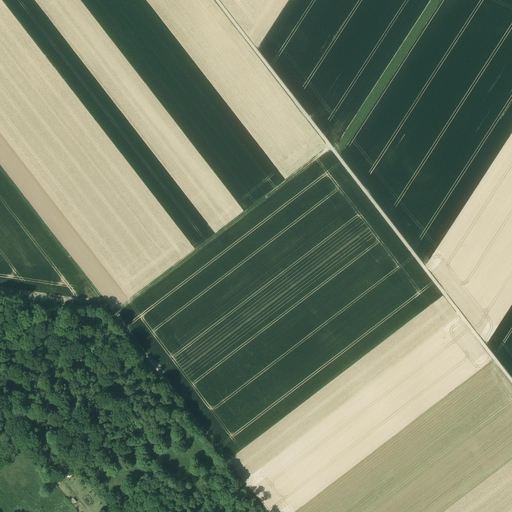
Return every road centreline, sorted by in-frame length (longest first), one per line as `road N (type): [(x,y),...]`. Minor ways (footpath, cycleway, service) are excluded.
road 1 (track): [(511,380),(217,0)]
road 2 (track): [(185,405),(0,165)]
road 3 (track): [(117,317),(334,149)]
road 4 (track): [(214,511),(249,488),(185,405),(114,456)]
